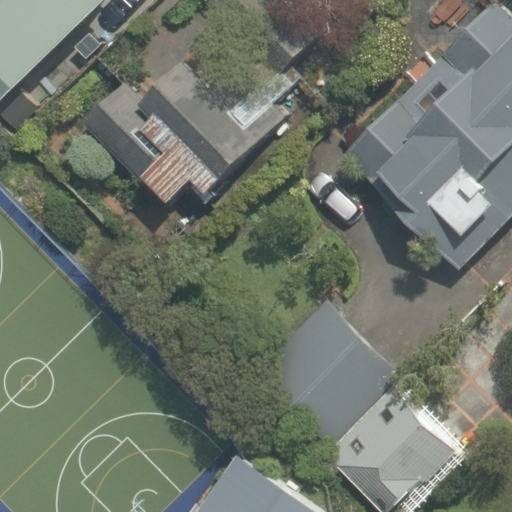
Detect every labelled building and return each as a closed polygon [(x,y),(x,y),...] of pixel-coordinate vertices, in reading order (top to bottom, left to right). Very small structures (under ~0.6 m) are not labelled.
[(99,0),(0,0),(0,78),(17,94),(99,0)] [(464,46),(370,135),(388,154),(362,179),(450,273),(511,214),(511,10),(502,0),(489,0),(453,34),(464,46)] [(140,159),(125,173),(156,207),(187,179),(202,196),(293,113),(198,9),(92,106),(140,159)] [(384,378),(397,364),(319,297),(250,378),(327,445),(384,378)] [(507,339),(479,337),(475,369),(440,406),(484,447),(499,431),(511,443),(511,389),(505,382),(507,339)] [(317,456),(381,511),(394,511),(415,489),(435,507),(477,458),(384,378),(327,445),(317,456)] [(328,511),(244,451),(200,511),(328,511)]
